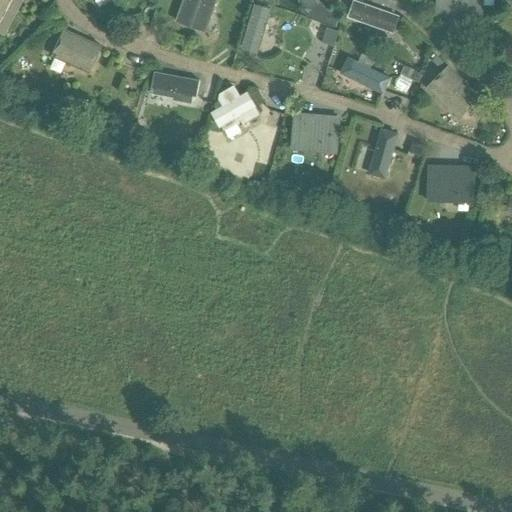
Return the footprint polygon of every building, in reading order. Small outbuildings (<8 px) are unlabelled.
[(0,0),(0,36),(2,37),(22,0),(0,0)] [(183,0),(174,25),(205,36),(217,0),(183,0)] [(316,0),(300,0),(297,3),(309,15),(306,17),(321,23),(336,28),(339,18),(328,13),(316,0)] [(438,0),(437,19),(482,24),(484,0),(438,0)] [(353,2),(347,19),(393,36),(399,19),(353,2)] [(254,6),(241,51),(258,56),(271,11),(254,6)] [(338,32),(326,28),(322,43),(334,47),(338,32)] [(63,32),(51,57),(89,76),(101,50),(63,32)] [(286,55),(289,44),(276,40),(272,52),(286,55)] [(441,70),(446,64),(438,56),(432,61),(441,70)] [(348,58),(340,75),(384,96),(392,80),(348,58)] [(401,73),(420,83),(425,74),(406,64),(401,73)] [(449,67),(427,90),(460,122),(482,99),(449,67)] [(154,73),(150,95),(173,99),(173,101),(187,103),(187,101),(192,102),(192,98),(197,98),(200,81),(154,73)] [(222,108),(211,115),(219,130),(222,129),(224,133),(241,123),(242,126),(259,116),(254,108),(248,97),(246,94),(240,98),(234,88),(219,96),(218,101),(222,108)] [(258,91),(248,97),(254,108),(264,102),(258,91)] [(132,115),(120,110),(115,123),(128,127),(132,115)] [(290,128),(293,115),(281,112),(277,125),(290,128)] [(296,114),(293,149),(306,150),(306,145),(338,147),(340,118),(296,114)] [(381,130),(368,177),(385,182),(399,136),(381,130)] [(431,167),(430,202),(474,203),(475,168),(431,167)]
